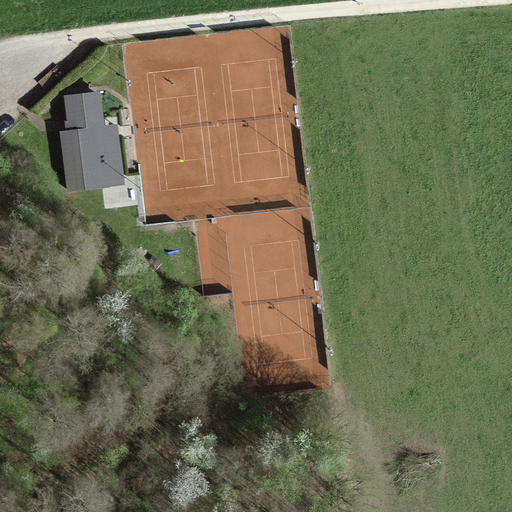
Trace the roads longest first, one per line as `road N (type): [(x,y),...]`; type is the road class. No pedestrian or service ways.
road 1 (track): [(0,85),(99,32),(491,0)]
road 2 (track): [(0,191),(146,337),(201,435),(227,511)]
